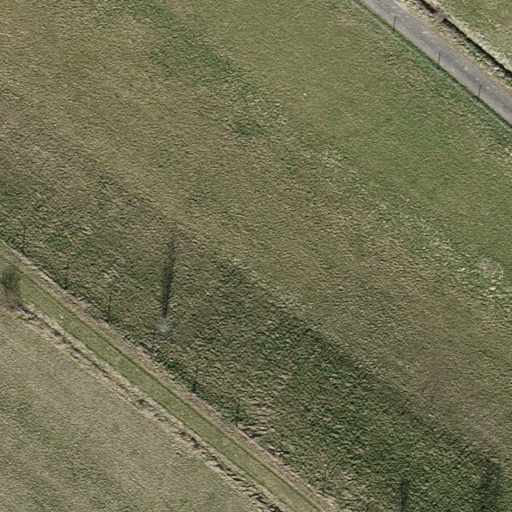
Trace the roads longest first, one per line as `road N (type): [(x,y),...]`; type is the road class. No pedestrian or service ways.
road 1 (track): [(0,257),(310,511)]
road 2 (track): [(511,107),(381,0)]
